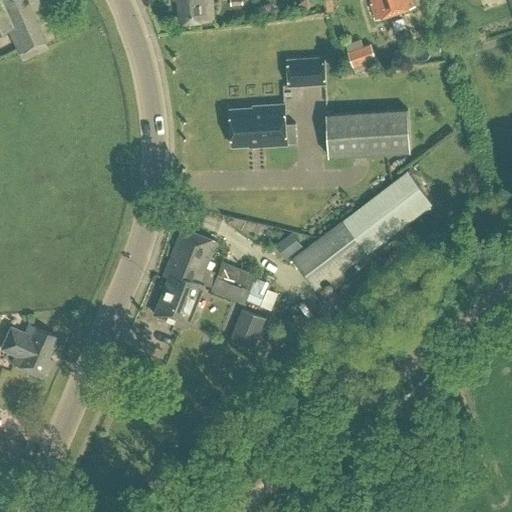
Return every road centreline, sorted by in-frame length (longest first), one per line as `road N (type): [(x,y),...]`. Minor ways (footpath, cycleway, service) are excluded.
road 1 (tertiary): [(26,511),(142,239),(148,87),(120,0)]
road 2 (track): [(232,511),(511,275)]
